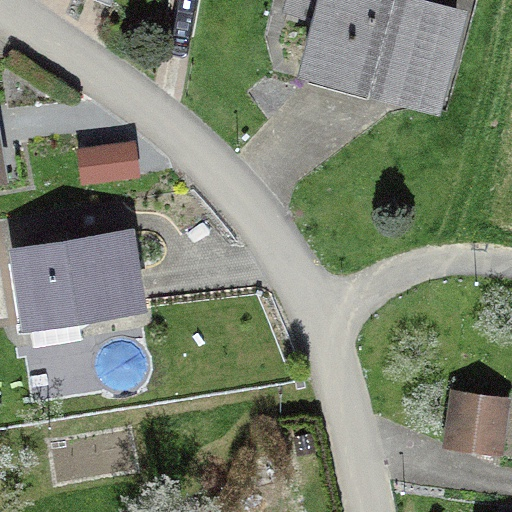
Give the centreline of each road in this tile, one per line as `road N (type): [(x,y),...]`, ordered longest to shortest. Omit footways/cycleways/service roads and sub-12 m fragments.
road 1 (residential): [(318,322),(287,256),(231,182),(135,99),(0,9)]
road 2 (residential): [(318,322),(411,274),(511,270)]
road 3 (residential): [(360,511),(318,322)]
